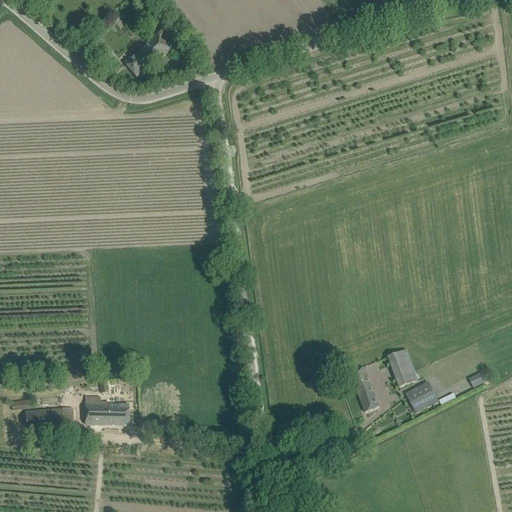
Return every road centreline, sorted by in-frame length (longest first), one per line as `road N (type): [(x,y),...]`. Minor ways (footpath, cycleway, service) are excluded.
road 1 (unclassified): [(259,440),(215,78)]
road 2 (unclassified): [(215,78),(342,34),(493,0)]
road 3 (unclassified): [(215,78),(130,99),(4,0)]
